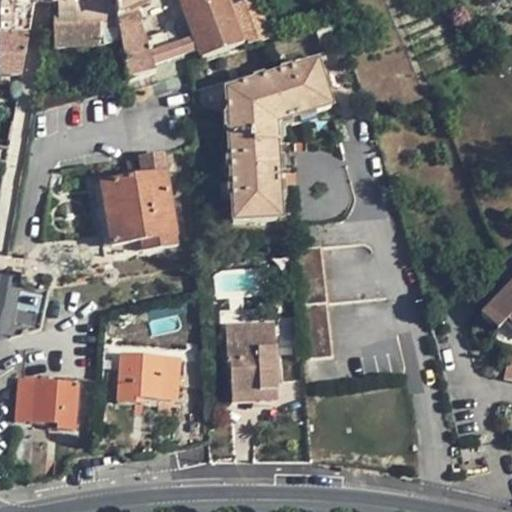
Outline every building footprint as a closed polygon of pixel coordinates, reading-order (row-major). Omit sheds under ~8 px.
[(34,4),(14,0),(13,4),(11,4),(11,12),(32,16),(34,10),(34,4)] [(51,0),(50,6),(47,27),(53,26),(54,51),(105,49),(119,45),(116,22),(112,0),(51,0)] [(112,0),(116,22),(119,45),(126,84),(132,81),(155,75),(153,68),(198,53),(194,39),(171,48),(163,27),(143,34),(140,26),(143,23),(137,10),(155,0),(112,0)] [(179,0),(194,39),(198,53),(202,61),(244,46),(227,0),(179,0)] [(11,12),(11,4),(0,4),(0,34),(11,34),(11,12)] [(11,34),(0,34),(0,77),(21,78),(29,33),(11,34)] [(316,64),(225,92),(232,226),(280,223),(275,127),(331,110),(316,64)] [(162,156),(139,160),(142,178),(101,184),(111,248),(140,244),(175,239),(162,156)] [(175,239),(140,244),(142,255),(177,249),(175,239)] [(321,247),(293,249),(299,308),(305,363),(332,359),(326,305),(321,247)] [(0,328),(38,330),(41,293),(22,291),(23,277),(0,275),(0,328)] [(510,318),(511,319),(511,283),(487,310),(504,326),(506,322),(510,318)] [(259,346),(226,348),(226,366),(229,365),(231,406),(277,404),(276,389),(278,388),(276,349),(259,350),(259,346)] [(165,360),(120,357),(116,405),(133,405),(134,401),(142,401),(159,403),(157,424),(175,425),(177,404),(179,382),(162,381),(165,360)] [(180,362),(165,360),(162,381),(179,382),(180,362)] [(507,363),(501,361),(499,369),(506,370),(507,363)] [(19,380),(15,423),(14,438),(34,440),(35,424),(51,426),(57,427),(57,432),(76,433),(79,385),(19,380)]
